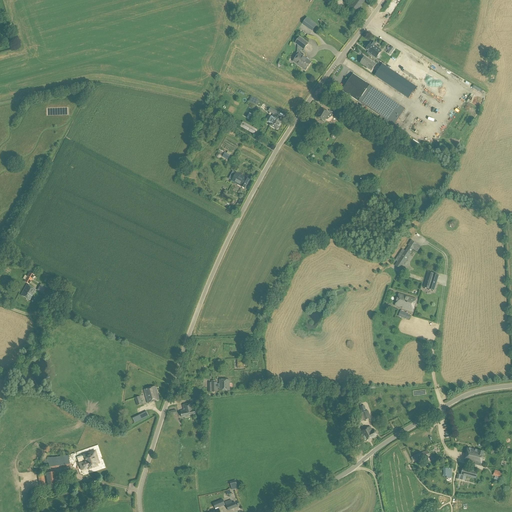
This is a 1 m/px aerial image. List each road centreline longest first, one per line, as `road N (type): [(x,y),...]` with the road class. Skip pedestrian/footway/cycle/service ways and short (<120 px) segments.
road 1 (unclassified): [(140,511),(140,487),(177,366),(234,225),(382,0)]
road 2 (unclassified): [(270,511),(454,400),(511,386)]
road 3 (track): [(359,462),(336,394),(282,388),(167,403)]
